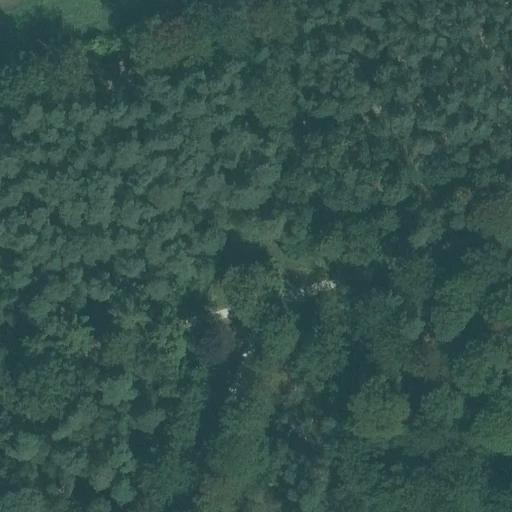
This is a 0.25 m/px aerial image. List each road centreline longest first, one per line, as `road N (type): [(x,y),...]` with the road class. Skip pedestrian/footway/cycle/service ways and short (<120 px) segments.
road 1 (track): [(289,299),(250,354),(187,511)]
road 2 (track): [(511,226),(289,299)]
